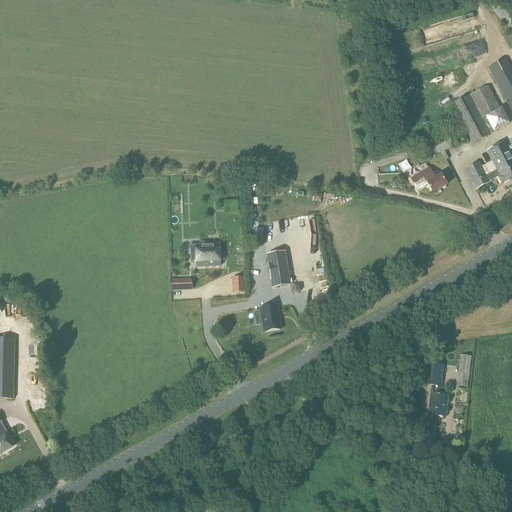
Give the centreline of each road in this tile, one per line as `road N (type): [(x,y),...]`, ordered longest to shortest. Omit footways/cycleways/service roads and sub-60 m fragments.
road 1 (secondary): [(33,511),(511,243)]
road 2 (track): [(0,186),(151,162),(367,186)]
road 3 (unknown): [(445,451),(377,446),(313,416)]
